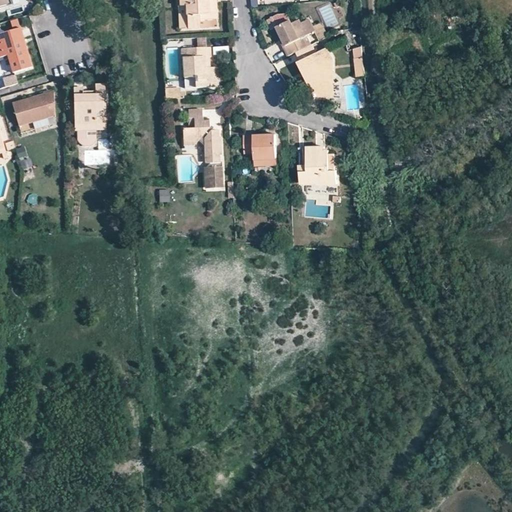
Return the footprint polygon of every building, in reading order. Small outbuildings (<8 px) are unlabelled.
[(179,0),(180,7),(186,6),(188,29),(201,28),(200,21),(211,20),(209,0),(179,0)] [(180,7),(178,7),(179,30),(188,29),(186,6),(180,7)] [(310,19),(301,23),(305,30),(313,26),(310,19)] [(316,32),(313,26),(305,30),(301,23),(300,20),(292,24),(290,20),(276,28),(286,47),(304,37),(316,32)] [(0,35),(0,58),(7,57),(13,73),(31,67),(21,30),(0,35)] [(288,57),(296,53),(309,46),(304,37),(286,47),(284,48),(288,57)] [(207,38),(197,38),(197,46),(207,46),(207,38)] [(312,45),(309,46),(296,53),(301,62),(317,54),(312,45)] [(206,69),(205,58),(209,58),(211,58),(211,48),(186,50),(187,59),(183,59),(184,79),(195,79),(196,89),(207,88),(206,81),(211,80),(210,68),(206,69)] [(327,49),(317,54),(301,62),(299,63),(316,98),(327,92),(322,81),(330,77),(325,65),(333,61),(327,49)] [(360,59),(350,60),(352,77),(361,77),(360,59)] [(327,92),(316,98),(333,98),(333,61),(325,65),(330,77),(322,81),(327,92)] [(217,68),(210,68),(211,80),(206,81),(207,88),(218,88),(217,68)] [(14,74),(2,78),(6,88),(18,83),(14,74)] [(84,93),(84,88),(83,84),(74,84),(75,126),(105,125),(104,84),(96,87),(95,93),(84,93)] [(183,98),(182,88),(167,88),(168,99),(183,98)] [(53,91),(41,95),(42,99),(33,102),(31,98),(12,104),(19,127),(30,124),(45,119),(54,117),(54,107),(53,91)] [(217,104),(218,95),(209,95),(208,104),(217,104)] [(188,110),(189,119),(194,119),(194,130),(189,129),(183,130),(184,146),(195,146),(198,142),(204,147),(205,164),(220,164),(220,157),(222,157),(221,138),(219,138),(219,131),(210,132),(209,129),(209,121),(202,121),(202,110),(188,110)] [(45,125),(45,119),(30,124),(32,128),(45,125)] [(91,145),(92,130),(75,130),(76,142),(80,145),(91,145)] [(245,154),(254,154),(255,160),(277,160),(276,134),(254,135),(244,135),(245,154)] [(14,148),(13,143),(6,144),(8,152),(15,151),(14,148)] [(25,154),(22,146),(14,148),(15,151),(17,157),(21,155),(25,154)] [(300,148),(301,172),(308,172),(307,156),(314,156),(314,151),(325,150),(325,147),(300,148)] [(329,150),(325,150),(314,151),(314,156),(307,156),(308,172),(301,172),(302,185),(318,185),(318,187),(337,185),(337,170),(335,170),(330,171),(330,154),(329,150)] [(223,166),(204,167),(205,188),(224,187),(223,166)] [(159,203),(170,203),(170,190),(160,189),(159,203)]
